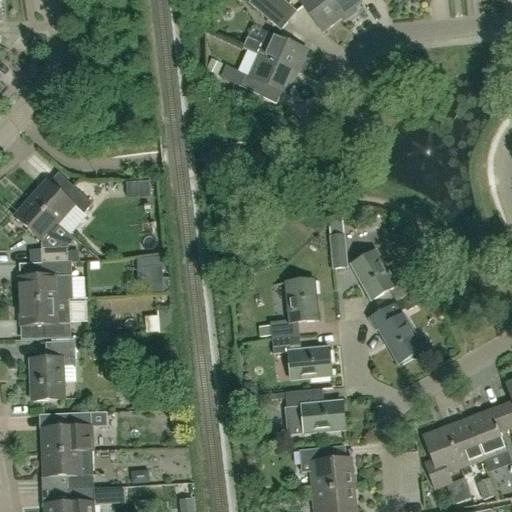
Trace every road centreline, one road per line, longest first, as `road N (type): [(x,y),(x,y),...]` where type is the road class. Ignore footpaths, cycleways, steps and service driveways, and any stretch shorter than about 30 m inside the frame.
road 1 (residential): [(392,511),(390,408),(511,341)]
road 2 (residential): [(342,104),(344,68),(368,42),(511,23)]
road 3 (residential): [(0,144),(56,52),(50,0)]
